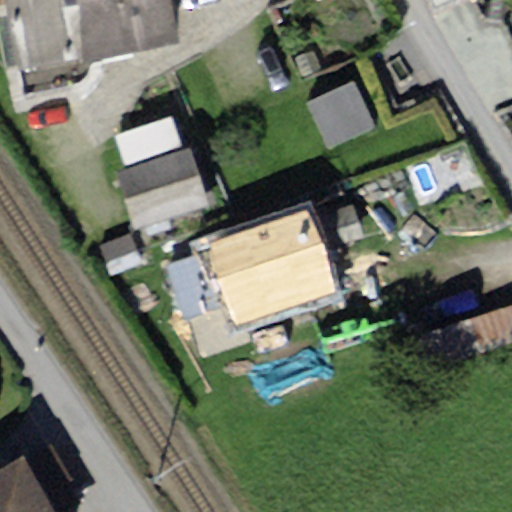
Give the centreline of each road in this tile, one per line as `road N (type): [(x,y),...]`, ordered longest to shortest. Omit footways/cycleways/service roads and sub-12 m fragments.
road 1 (residential): [(0,305),(139,511)]
road 2 (residential): [(402,0),(511,180)]
